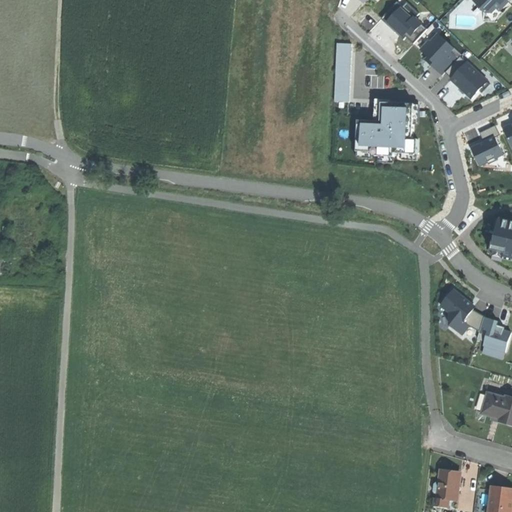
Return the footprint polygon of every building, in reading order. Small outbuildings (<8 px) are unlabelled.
[(505,0),(475,0),(474,2),(486,14),(492,14),(497,9),(500,12),(508,3),(505,0)] [(381,18),(402,38),(405,35),(410,39),(424,21),(414,14),(413,16),(397,3),(381,18)] [(492,14),(486,14),(486,21),(495,22),(502,14),(500,12),(497,9),(492,14)] [(429,42),(421,51),(434,62),(430,65),(443,76),(446,74),(459,59),(451,52),(454,49),(439,35),(431,44),(429,42)] [(338,44),(335,102),(349,103),(352,45),(338,44)] [(459,59),(446,74),(452,79),(451,80),(472,99),(480,91),(482,94),(491,85),(461,58),(459,59)] [(359,121),(358,152),(376,153),(376,157),(395,158),(395,154),(418,155),(419,140),(413,140),(415,106),(382,104),(382,114),(375,113),(375,122),(359,121)] [(475,148),(475,155),(481,166),(488,163),(489,165),(497,161),(496,159),(504,155),(496,139),(501,136),(496,126),(480,134),(484,143),(475,148)] [(511,222),(503,220),(501,229),(499,228),(496,241),(494,240),(492,251),(506,254),(505,257),(511,258),(511,222)] [(455,290),(441,306),(450,313),(450,326),(463,336),(470,327),(480,332),(485,318),(485,317),(474,310),(469,306),(471,303),(455,290)] [(480,332),(478,340),(486,342),(485,346),(506,353),(511,334),(501,330),(497,329),(499,322),(485,318),(480,332)] [(500,397),(489,394),(488,397),(483,413),(483,415),(494,418),(501,420),(500,422),(511,425),(511,398),(507,397),(506,403),(499,401),(500,397)] [(488,397),(483,396),(479,412),(483,413),(488,397)] [(456,476),(442,474),(440,485),(437,484),(435,486),(434,493),(436,495),(439,495),(448,496),(448,501),(450,502),(458,503),(460,488),(461,485),(462,476),(456,476)] [(511,511),(511,490),(493,488),(492,499),(495,500),(493,511),(511,511)] [(439,501),(436,500),(435,508),(449,509),(450,502),(448,501),(439,501)]
